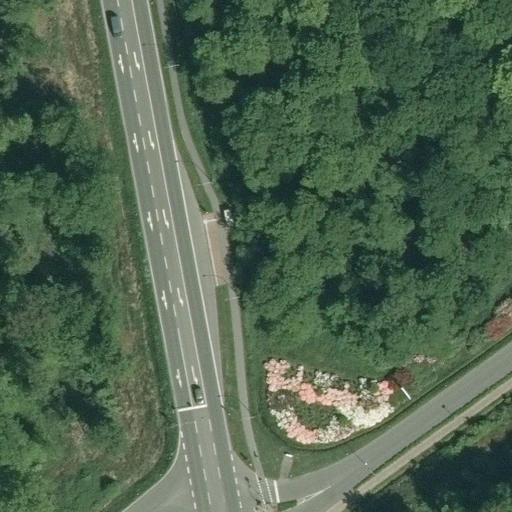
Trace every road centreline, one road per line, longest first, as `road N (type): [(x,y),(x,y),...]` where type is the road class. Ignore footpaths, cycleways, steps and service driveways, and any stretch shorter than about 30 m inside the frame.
road 1 (primary): [(217,511),(128,0)]
road 2 (residential): [(248,511),(299,500),(355,471),(511,357)]
